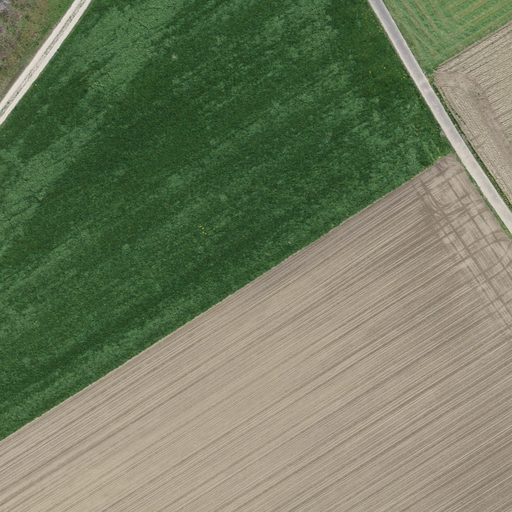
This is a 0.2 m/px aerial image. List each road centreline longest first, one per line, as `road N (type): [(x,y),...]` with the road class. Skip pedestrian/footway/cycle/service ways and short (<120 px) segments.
road 1 (track): [(511,233),(370,0)]
road 2 (track): [(82,0),(0,116)]
